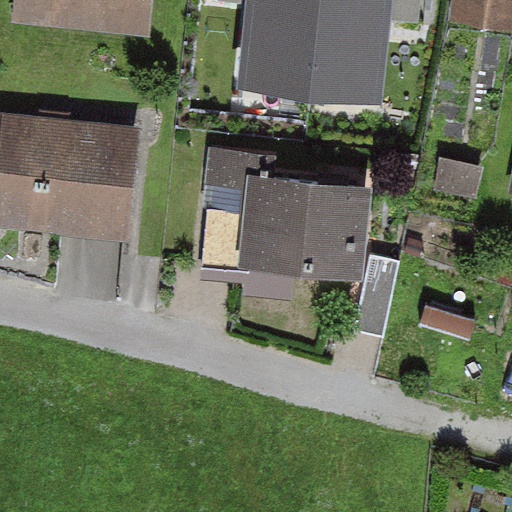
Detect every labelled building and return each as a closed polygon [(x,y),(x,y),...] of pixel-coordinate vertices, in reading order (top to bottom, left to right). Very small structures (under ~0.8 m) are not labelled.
[(151,0),(6,0),(4,24),(147,38),(151,0)] [(396,0),(241,0),(231,110),(384,125),(396,0)] [(511,27),(511,0),(449,0),(446,23),(511,32),(511,27)] [(129,127),(0,115),(0,227),(118,238),(129,127)] [(511,155),(502,199),(511,200),(511,155)] [(361,191),(241,178),(232,264),(352,277),(361,191)]
